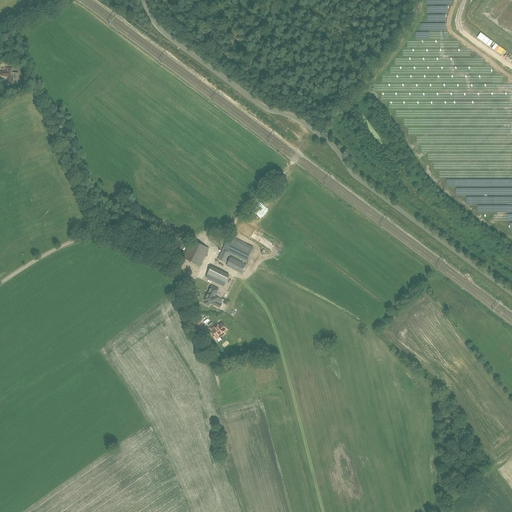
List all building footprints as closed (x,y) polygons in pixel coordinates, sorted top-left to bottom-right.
[(7,68),(7,71),(2,71),(1,72),(1,75),(2,76),(8,76),(8,84),(17,85),(18,73),(11,72),(12,68),(7,68)] [(261,213),(264,216),(279,201),(276,198),(274,201),(272,199),(263,210),(264,211),(261,213)] [(246,265),(245,264),(246,262),(253,247),(229,236),(218,259),(225,262),(230,253),(235,256),(234,259),(230,257),(226,265),(242,273),(246,265)] [(192,240),(183,258),(200,266),(209,248),(192,240)] [(224,287),(229,276),(211,267),(206,278),(224,287)] [(207,295),(207,294),(204,300),(206,301),(206,302),(209,303),(210,303),(214,305),(217,301),(221,303),(222,300),(218,298),(215,296),(218,289),(212,286),(207,295)] [(191,321),(198,337),(204,335),(197,319),(191,321)] [(215,328),(212,331),(213,332),(212,333),(215,338),(219,335),(220,337),(224,334),(223,332),(227,330),(222,323),(219,326),(218,324),(214,327),(215,328)]
